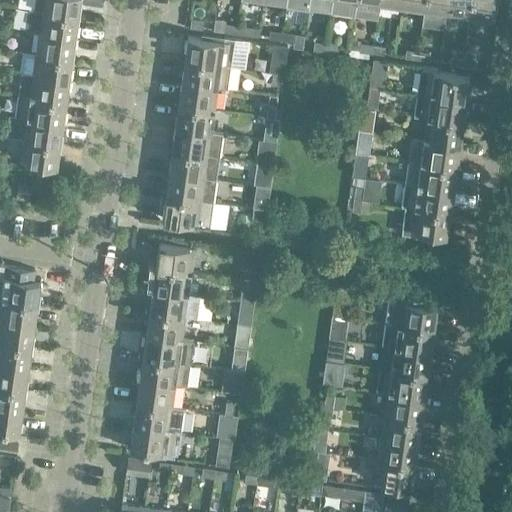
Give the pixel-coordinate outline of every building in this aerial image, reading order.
[(78,14),(79,0),(34,0),(33,8),(78,14)] [(286,0),(285,6),(308,9),(309,0),(286,0)] [(309,0),(308,9),(331,13),(332,0),(309,0)] [(332,0),(331,13),(354,16),(355,0),(332,0)] [(355,0),(354,16),(377,19),(379,5),(379,0),(355,0)] [(402,0),(401,8),(424,11),(425,0),(402,0)] [(425,0),(424,11),(422,23),(444,27),(446,14),(448,0),(425,0)] [(448,0),(446,14),(469,17),(471,0),(448,0)] [(471,0),(469,17),(492,21),(495,0),(471,0)] [(29,7),(26,29),(39,30),(75,35),(78,14),(33,8),(29,7)] [(190,26),(202,28),(203,19),(191,18),(190,26)] [(225,22),(224,31),(236,33),(237,24),(225,22)] [(249,26),(237,24),(236,33),(248,34),(249,26)] [(270,29),(269,37),(281,39),(282,31),(270,29)] [(36,52),(72,57),(75,35),(39,30),(36,52)] [(293,41),(294,32),(282,31),(281,39),(293,41)] [(231,65),(235,37),(224,36),(224,40),(188,35),(185,58),(231,65)] [(315,40),(313,49),(326,50),(327,42),(315,40)] [(338,52),(339,43),(327,42),(326,50),(338,52)] [(361,42),(360,50),(372,52),(373,44),(361,42)] [(384,54),(385,45),(373,44),(372,52),(384,54)] [(406,48),(405,57),(418,58),(419,50),(406,48)] [(430,60),(431,52),(419,50),(418,58),(430,60)] [(33,73),(69,78),(72,57),(36,52),(33,73)] [(463,56),(451,55),(450,63),(462,65),(463,56)] [(462,65),(474,66),(475,58),(463,56),(462,65)] [(181,81),(217,86),(227,88),(231,65),(185,58),(181,81)] [(270,59),(269,70),(272,71),(281,72),(283,72),(285,61),(270,59)] [(373,59),(369,85),(379,87),(384,87),(387,61),(373,59)] [(418,91),(430,93),(465,98),(469,75),(421,68),(418,91)] [(271,83),(279,84),(281,72),(272,71),(271,83)] [(22,72),(19,93),(66,100),(69,78),(33,73),(22,72)] [(178,104),(214,109),(217,86),(181,81),(178,104)] [(369,85),(366,108),(376,109),(379,87),(369,85)] [(418,91),(414,115),(427,116),(462,122),(465,98),(430,93),(418,91)] [(19,93),(15,115),(27,117),(63,122),(66,100),(19,93)] [(175,126),(211,131),(214,109),(178,104),(175,126)] [(268,104),(266,116),(274,118),(276,105),(268,104)] [(361,107),(357,131),(373,133),(376,109),(366,108),(361,107)] [(273,130),(274,118),(266,116),(264,128),(273,130)] [(427,116),(423,139),(459,144),(462,122),(427,116)] [(24,138),(59,143),(63,122),(27,117),(24,138)] [(223,133),(211,131),(175,126),(172,150),(219,157),(223,133)] [(373,133),(357,131),(354,153),(370,155),(373,133)] [(459,144),(423,139),(412,137),(409,160),(456,167),(459,144)] [(24,138),(21,160),(56,165),(59,143),(24,138)] [(257,148),(255,162),(259,162),(268,164),(273,164),(275,151),(257,148)] [(169,171),(216,178),(219,157),(172,150),(169,171)] [(370,155),(354,153),(351,176),(367,178),(370,155)] [(453,190),(456,167),(409,160),(406,183),(453,190)] [(213,200),(216,178),(169,171),(165,193),(213,200)] [(255,174),(254,183),(270,186),(271,177),(266,176),(258,175),(255,174)] [(18,182),(16,197),(29,199),(31,184),(18,182)] [(449,212),(453,190),(406,183),(402,205),(405,206),(449,212)] [(364,186),(355,185),(353,197),(362,199),(364,186)] [(162,217),(210,224),(213,200),(165,193),(162,217)] [(254,197),(253,206),(254,206),(262,207),(267,208),(268,199),(254,197)] [(352,210),(360,211),(362,199),(353,197),(352,210)] [(254,206),(252,218),(260,220),(262,207),(254,206)] [(449,212),(405,206),(401,233),(421,236),(421,231),(446,235),(449,212)] [(155,264),(191,270),(194,246),(159,241),(155,264)] [(0,262),(0,278),(4,279),(2,296),(37,300),(40,280),(33,279),(34,268),(0,262)] [(155,264),(152,287),(188,292),(191,270),(155,264)] [(243,277),(242,289),(250,291),(255,291),(257,279),(252,278),(243,277)] [(188,292),(152,287),(149,310),(185,315),(197,317),(201,294),(188,292)] [(424,297),(390,292),(386,320),(433,327),(436,304),(423,303),(424,297)] [(2,296),(0,306),(0,316),(34,321),(37,300),(2,296)] [(334,301),(332,314),(346,316),(348,303),(334,301)] [(149,310),(146,332),(182,337),(185,315),(149,310)] [(239,310),(237,322),(245,323),(251,324),(252,312),(247,311),(239,310)] [(332,314),(330,326),(345,328),(346,316),(332,314)] [(34,321),(0,316),(0,338),(31,343),(34,321)] [(386,320),(383,343),(430,350),(433,327),(386,320)] [(237,322),(235,334),(244,336),(249,336),(251,324),(245,323),(237,322)] [(190,362),(193,339),(182,337),(146,332),(143,355),(190,362)] [(0,360),(28,365),(31,343),(0,338),(0,360)] [(430,350),(383,343),(380,366),(427,372),(430,350)] [(232,356),(231,368),(239,369),(244,369),(247,347),(234,345),(232,356)] [(327,346),(326,358),(330,359),(339,360),(340,360),(342,348),(327,346)] [(139,377),(175,383),(187,384),(190,362),(143,355),(139,377)] [(330,359),(329,371),(337,372),(339,360),(330,359)] [(0,382),(25,386),(28,365),(0,360),(0,382)] [(380,366),(377,388),(388,390),(423,395),(427,372),(380,366)] [(231,368),(229,380),(237,381),(242,382),(244,369),(239,369),(231,368)] [(136,400),(172,405),(175,383),(139,377),(136,400)] [(0,404),(22,407),(25,386),(0,382),(0,404)] [(420,418),(423,395),(388,390),(384,413),(420,418)] [(332,405),(334,393),(326,391),(324,404),(332,405)] [(136,400),(133,422),(169,427),(181,429),(184,407),(172,405),(136,400)] [(234,402),(226,401),(224,413),(233,414),(234,402)] [(0,428),(19,431),(22,407),(0,404),(0,428)] [(324,404),(322,416),(331,417),(332,405),(324,404)] [(221,412),(219,424),(236,427),(238,415),(233,414),(224,413),(221,412)] [(381,435),(417,440),(420,418),(384,413),(381,435)] [(133,422),(130,447),(177,453),(181,429),(169,427),(133,422)] [(378,457),(414,463),(417,440),(381,435),(378,457)] [(326,450),(328,437),(319,436),(318,448),(326,450)] [(17,440),(0,437),(0,450),(16,453),(17,440)] [(318,448),(316,461),(324,462),(326,450),(318,448)] [(216,455),(215,463),(228,465),(229,457),(216,455)] [(128,456),(126,471),(146,473),(148,459),(128,456)] [(378,457),(375,482),(410,487),(414,463),(378,457)] [(160,461),(159,469),(171,471),(173,462),(160,461)] [(184,472),(185,464),(173,462),(171,471),(184,472)] [(203,467),(202,475),(214,477),(216,468),(203,467)] [(227,478),(228,470),(216,468),(214,477),(227,478)] [(274,472),(259,470),(258,474),(257,483),(272,485),(274,472)] [(245,481),(253,482),(257,483),(258,474),(246,473),(245,481)] [(289,475),(287,490),(299,492),(300,489),(301,480),(301,477),(289,475)] [(312,490),(313,482),(301,480),(300,489),(312,490)] [(0,511),(7,511),(11,487),(0,485),(0,511)] [(332,485),(331,493),(343,495),(344,486),(332,485)] [(355,497),(356,488),(344,486),(343,495),(355,497)] [(372,499),(384,500),(385,493),(373,491),(372,499)] [(385,493),(384,500),(383,509),(400,511),(405,511),(408,496),(385,493)] [(122,503),(120,511),(143,511),(145,506),(122,503)]
